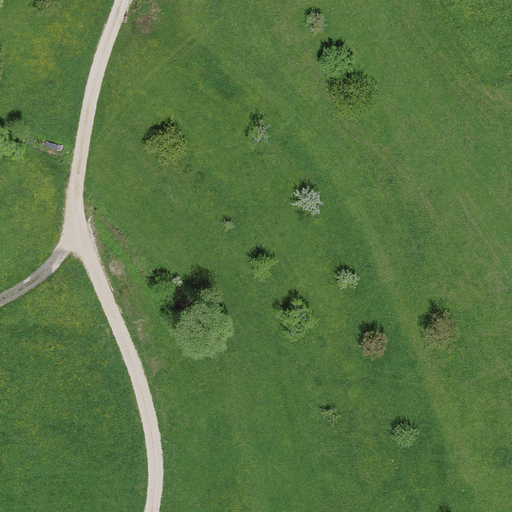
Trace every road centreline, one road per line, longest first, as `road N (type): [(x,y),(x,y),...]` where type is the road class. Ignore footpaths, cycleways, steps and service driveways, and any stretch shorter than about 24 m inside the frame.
road 1 (track): [(75,228),(145,403),(153,436),(150,511)]
road 2 (track): [(121,0),(90,96),(75,228)]
